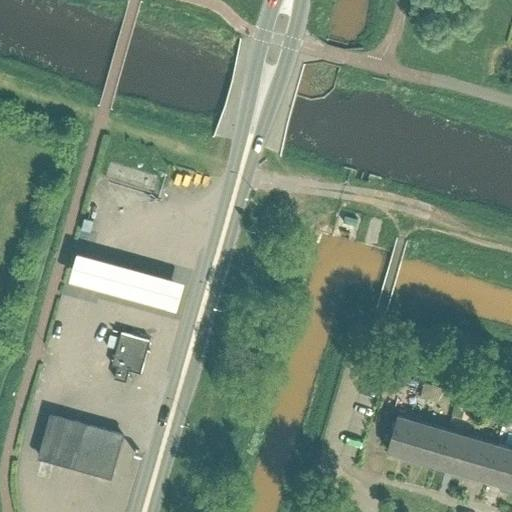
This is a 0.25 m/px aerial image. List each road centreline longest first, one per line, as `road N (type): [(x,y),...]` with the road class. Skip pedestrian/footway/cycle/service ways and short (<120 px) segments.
road 1 (secondary): [(142,511),(240,167)]
road 2 (track): [(323,188),(100,119)]
road 3 (residential): [(379,511),(325,469),(356,361)]
road 4 (secondary): [(240,167),(255,146),(300,0)]
road 5 (secondary): [(274,0),(236,153),(240,167)]
